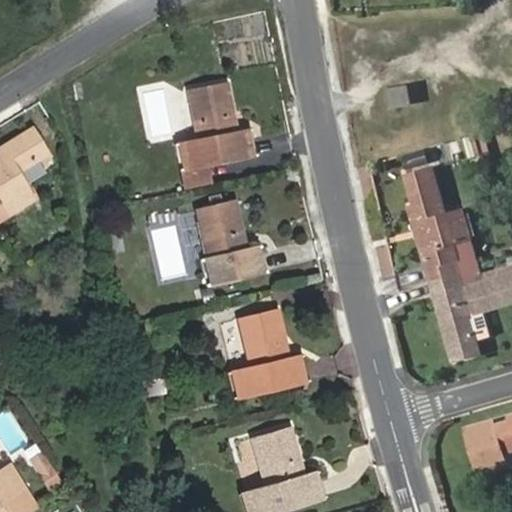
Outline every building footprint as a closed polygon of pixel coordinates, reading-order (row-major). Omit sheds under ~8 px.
[(387,89),(391,109),(410,105),(407,85),(387,89)] [(248,158),(243,132),(224,136),(221,122),(232,120),(225,87),(188,94),(197,140),(179,143),(185,170),(248,158)] [(0,221),(10,215),(34,200),(18,173),(48,155),(33,130),(0,150),(0,221)] [(251,131),(243,132),(248,158),(256,156),(251,131)] [(464,158),(487,153),(482,132),(460,137),(464,158)] [(185,170),(179,143),(173,145),(177,172),(185,170)] [(431,281),(474,268),(471,258),(457,261),(452,245),(469,241),(461,213),(445,218),(431,171),(407,178),(415,206),(410,208),(431,281)] [(260,276),(254,248),(235,253),(231,238),(240,236),(233,204),(196,212),(208,259),(204,260),(211,288),(260,276)] [(151,229),(162,281),(187,276),(175,224),(151,229)] [(260,247),(254,248),(260,276),(267,275),(260,247)] [(211,288),(204,260),(199,261),(205,289),(211,288)] [(479,316),(511,306),(511,278),(480,287),(474,268),(431,281),(435,296),(448,292),(452,307),(439,310),(454,364),(480,357),(469,319),(479,316)] [(234,373),(239,398),(308,381),(302,357),(278,363),(274,350),(284,346),(276,314),(240,322),(251,369),(234,373)] [(490,355),(479,316),(469,319),(480,357),(490,355)] [(141,370),(147,397),(169,392),(163,365),(141,370)] [(233,399),(239,398),(234,373),(227,375),(233,399)] [(511,416),(510,417),(511,422),(497,426),(505,451),(511,448),(511,416)] [(282,511),(319,501),(311,474),(293,479),(289,465),(298,463),(289,430),(252,440),(265,487),(262,488),(268,511),(282,511)] [(38,451),(24,459),(45,492),(58,484),(38,451)] [(0,511),(28,511),(34,509),(8,467),(0,471),(0,511)] [(317,473),(311,474),(319,501),(325,500),(317,473)] [(268,511),(262,488),(256,489),(261,511),(268,511)]
